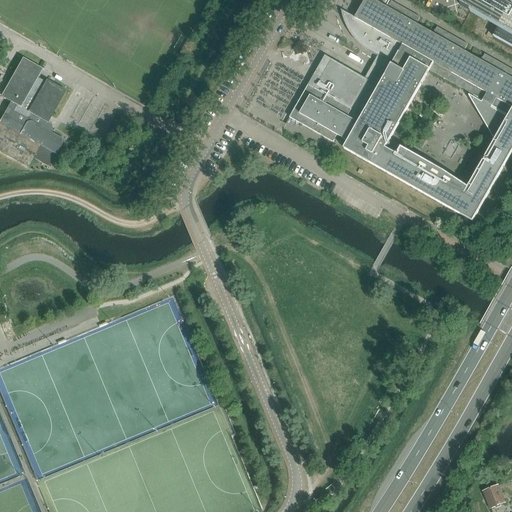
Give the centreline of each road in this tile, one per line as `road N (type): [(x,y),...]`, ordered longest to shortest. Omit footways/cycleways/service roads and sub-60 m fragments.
road 1 (unclassified): [(288,511),(295,465),(186,197),(226,117)]
road 2 (trunk): [(511,289),(380,511)]
road 3 (unclassified): [(404,217),(226,117)]
road 4 (trunk): [(411,511),(511,340)]
road 5 (unclassified): [(226,117),(292,0)]
